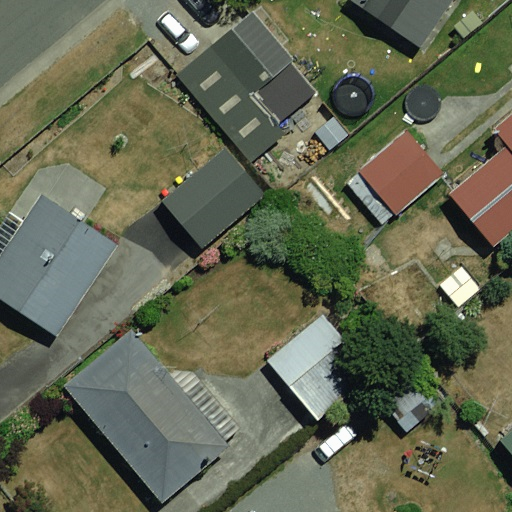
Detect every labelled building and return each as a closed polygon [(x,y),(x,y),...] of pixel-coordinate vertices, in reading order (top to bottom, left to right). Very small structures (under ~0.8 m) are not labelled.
[(320,0),(394,52),(431,0),(320,0)] [(275,58),(230,9),(154,78),(236,167),(275,132),(238,92),(275,58)] [(434,198),(472,243),(511,209),(511,91),(480,119),(500,143),(434,198)] [(392,123),(340,165),(373,206),(425,165),(392,123)] [(206,145),(146,203),(195,254),(256,196),(206,145)] [(24,191),(0,225),(0,309),(31,330),(94,237),(24,191)] [(316,304),(250,359),(305,426),(372,372),(316,304)] [(135,327),(48,393),(136,508),(222,442),(135,327)] [(511,411),(480,436),(511,471),(511,411)]
